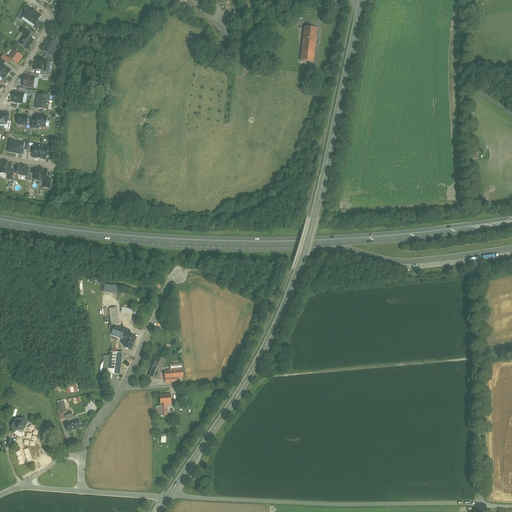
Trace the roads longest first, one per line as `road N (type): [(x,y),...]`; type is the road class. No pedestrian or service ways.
road 1 (secondary): [(361,0),(292,288),(232,404),(168,497)]
road 2 (trunk): [(511,221),(405,236),(246,243),(116,235),(0,216)]
road 3 (track): [(476,290),(480,358),(276,375),(235,387)]
road 4 (unclassified): [(482,506),(168,497)]
road 5 (unclassified): [(82,458),(180,275)]
road 6 (unclassified): [(482,506),(480,358),(511,354)]
road 7 (residential): [(29,0),(53,17),(0,99)]
